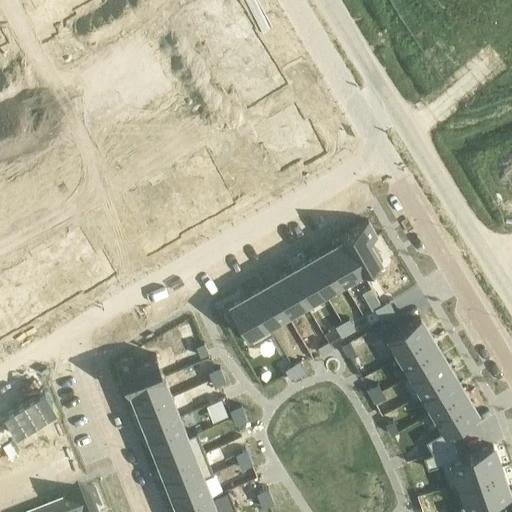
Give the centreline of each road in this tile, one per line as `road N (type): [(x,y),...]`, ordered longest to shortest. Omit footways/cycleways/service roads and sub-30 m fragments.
road 1 (residential): [(72,329),(378,151)]
road 2 (unclassified): [(511,299),(327,0)]
road 3 (residential): [(378,151),(511,376)]
road 4 (residential): [(72,329),(139,511)]
road 5 (residential): [(286,0),(378,151)]
